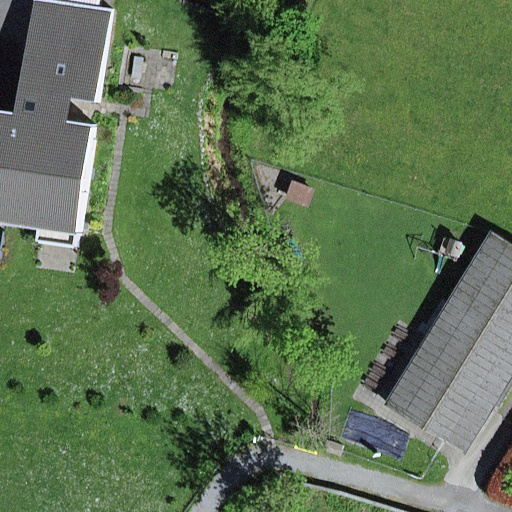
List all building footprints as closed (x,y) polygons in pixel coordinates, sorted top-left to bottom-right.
[(36,94),(50,1),(44,0),(38,0),(21,115),(98,126),(101,104),(36,94)] [(50,1),(36,94),(101,104),(115,11),(50,1)] [(80,236),(81,236),(98,126),(21,115),(19,129),(0,126),(0,223),(42,230),(80,236)] [(78,248),(80,236),(42,230),(40,242),(78,248)] [(472,398),(489,409),(511,371),(511,243),(501,236),(394,409),(446,441),(472,398)] [(446,441),(463,452),(489,409),(472,398),(446,441)]
